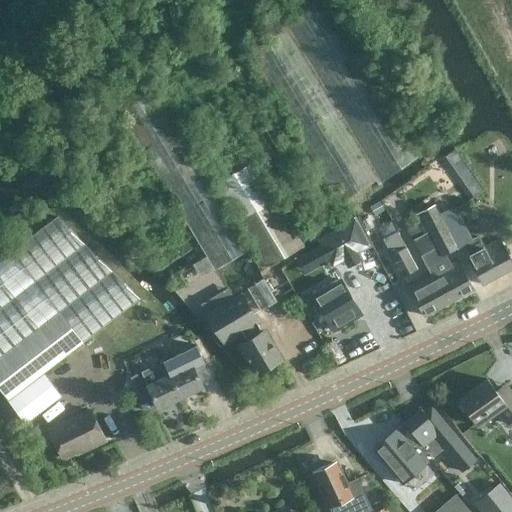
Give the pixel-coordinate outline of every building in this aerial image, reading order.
[(420,155),(323,0),(317,0),(244,45),(340,203),(377,179),(380,184),(420,155)] [(107,91),(214,271),(251,248),(146,73),(107,91)] [(303,246),(208,89),(173,110),(267,267),(303,246)] [(415,215),(419,223),(409,229),(423,254),(438,247),(443,255),(465,244),(472,239),(453,204),(438,212),(434,205),(415,215)] [(0,389),(8,401),(44,374),(74,350),(140,298),(57,216),(0,259),(0,389)] [(319,244),(296,257),(304,272),(330,258),(334,265),(345,259),(348,266),(362,259),(358,251),(371,244),(357,218),(317,240),(319,244)] [(383,239),(403,276),(417,268),(391,220),(378,227),(384,238),(383,239)] [(483,284),(511,268),(511,261),(500,238),(484,247),(478,236),(465,244),(470,254),(468,256),(483,284)] [(431,273),(409,286),(424,316),(474,289),(458,259),(447,265),(444,259),(429,267),(431,273)] [(318,304),(314,306),(319,313),(323,311),(333,329),(361,313),(344,285),(341,287),(338,282),(339,282),(330,267),(310,279),(319,294),(321,293),(323,297),(316,301),(318,304)] [(247,340),(240,344),(248,358),(249,357),(258,373),(282,359),(264,330),(263,331),(258,322),(259,321),(243,294),(207,315),(223,341),(241,331),(247,340)] [(181,398),(203,387),(197,373),(207,368),(196,345),(163,361),(181,398)] [(159,408),(181,398),(163,361),(131,377),(142,400),(153,395),(159,408)] [(44,374),(8,401),(25,423),(60,395),(44,374)] [(458,399),(477,426),(496,412),(506,426),(511,421),(511,393),(509,389),(499,395),(487,379),(458,399)] [(90,407),(49,427),(64,460),(106,440),(90,407)] [(402,423),(427,452),(420,443),(432,432),(464,467),(475,457),(442,417),(434,424),(419,408),(402,423)] [(402,484),(422,467),(417,461),(427,452),(402,423),(372,449),(402,484)] [(334,511),(345,511),(357,507),(336,463),(326,467),(323,465),(316,468),(316,472),(313,473),(330,508),(332,507),(334,511)] [(474,507),(478,511),(511,511),(511,500),(500,486),(474,507)] [(470,511),(456,494),(435,511),(470,511)]
